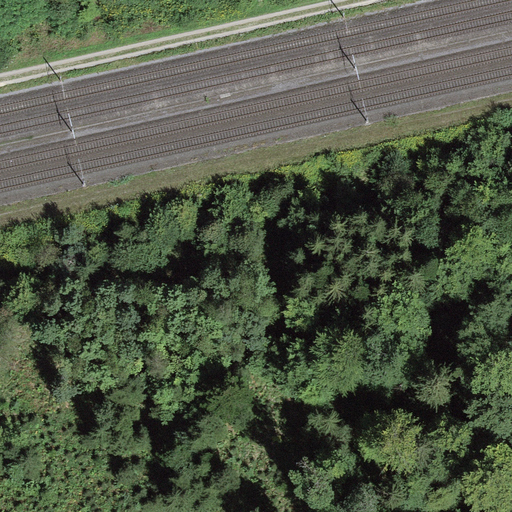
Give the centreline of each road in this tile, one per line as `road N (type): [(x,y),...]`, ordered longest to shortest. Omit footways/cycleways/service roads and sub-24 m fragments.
road 1 (track): [(0,222),(511,101)]
road 2 (track): [(0,65),(299,0)]
